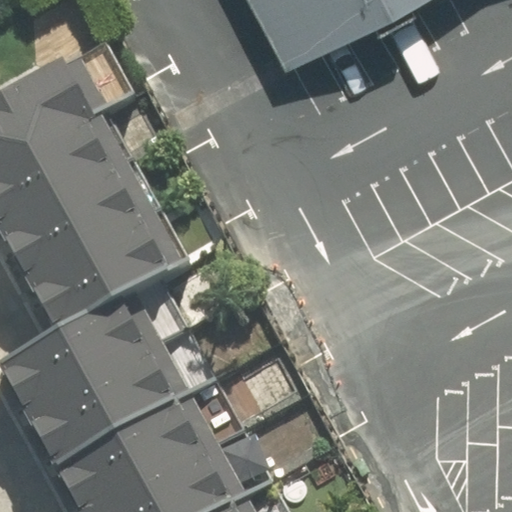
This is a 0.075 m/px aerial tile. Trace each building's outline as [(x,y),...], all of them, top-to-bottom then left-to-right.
[(249,0),(280,57),(387,0),(249,0)] [(0,111),(0,245),(54,347),(160,291),(175,283),(65,77),(0,111)] [(216,391),(160,291),(2,379),(57,479),(216,391)] [(232,511),(272,490),(216,391),(57,479),(76,511),(232,511)] [(284,511),(272,490),(232,511),(284,511)]
